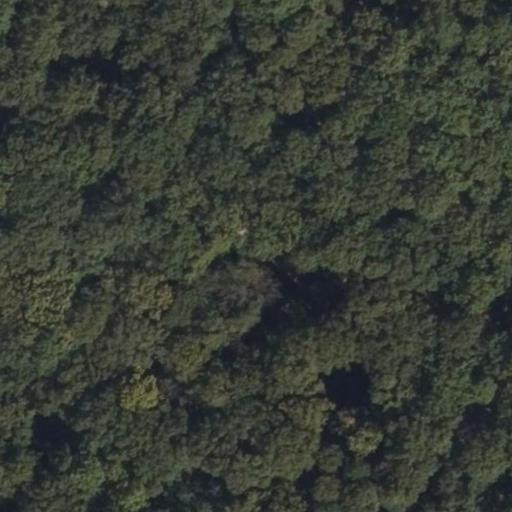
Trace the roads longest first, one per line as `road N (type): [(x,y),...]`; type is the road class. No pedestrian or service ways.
road 1 (track): [(511,485),(406,372),(217,241),(179,237),(125,265),(0,395)]
road 2 (track): [(0,187),(15,184),(179,237)]
